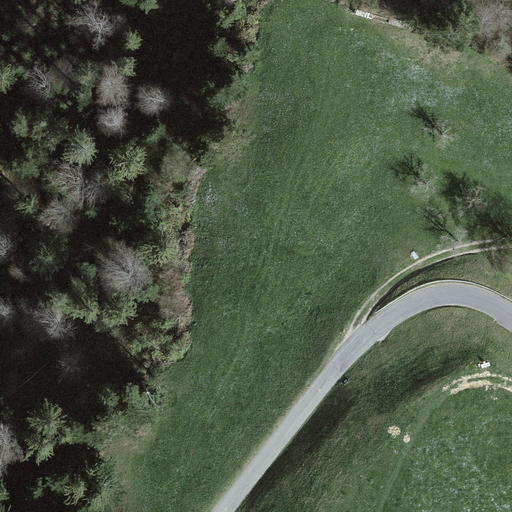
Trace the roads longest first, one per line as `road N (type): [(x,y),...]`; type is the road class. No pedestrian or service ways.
road 1 (unclassified): [(220,511),(334,368),(416,299),(465,292),(511,320)]
road 2 (track): [(511,383),(471,378),(426,404),(378,511)]
